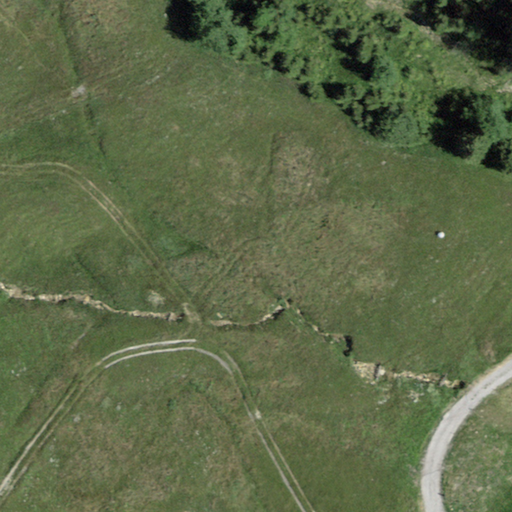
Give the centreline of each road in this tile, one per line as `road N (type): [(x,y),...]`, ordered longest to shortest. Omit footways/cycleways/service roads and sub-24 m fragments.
road 1 (track): [(0,493),(96,365),(141,348),(190,343),(228,362),(307,511)]
road 2 (track): [(434,511),(430,465),(439,432),(511,366)]
